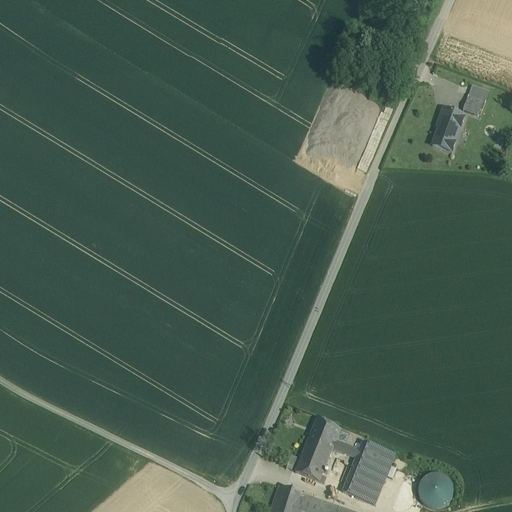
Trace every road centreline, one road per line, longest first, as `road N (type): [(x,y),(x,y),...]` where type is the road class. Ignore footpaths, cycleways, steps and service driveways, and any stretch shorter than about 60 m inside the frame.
road 1 (unclassified): [(235,498),(447,0)]
road 2 (unclassified): [(235,498),(0,377)]
